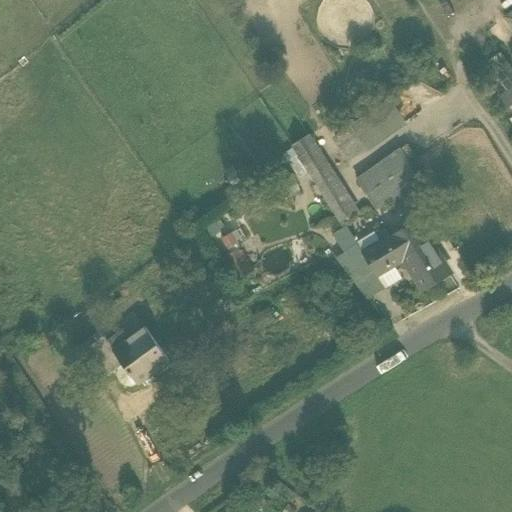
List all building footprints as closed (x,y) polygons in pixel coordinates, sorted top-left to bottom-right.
[(511,69),(500,53),(473,72),(502,112),(504,111),(511,105),(511,69)] [(331,139),(346,162),(402,126),(387,103),(331,139)] [(355,215),(325,168),(328,166),(309,136),(293,146),(343,223),(355,215)] [(400,150),(357,179),(378,209),(399,194),(420,180),(400,150)] [(420,180),(399,194),(412,214),(434,200),(420,180)] [(363,253),(362,254),(373,272),(376,275),(393,265),(403,259),(402,257),(428,242),(416,222),(380,243),(364,253),(363,253)] [(223,238),(232,251),(253,237),(245,224),(223,238)] [(358,246),(356,242),(347,228),(334,236),(345,254),(346,253),(358,246)] [(364,253),(380,243),(373,232),(356,242),(358,246),(363,253),(364,253)] [(449,275),(428,242),(402,257),(403,259),(423,291),(449,275)] [(373,272),(362,254),(363,253),(358,246),(346,253),(362,279),(373,272)] [(362,279),(346,253),(345,254),(337,259),(368,299),(384,289),(376,275),(373,272),(362,279)] [(401,278),(393,265),(376,275),(384,289),(401,278)] [(113,351),(103,336),(102,337),(98,331),(77,346),(101,380),(122,365),(112,352),(113,351)] [(169,361),(153,340),(135,352),(126,341),(113,351),(112,352),(122,365),(136,385),(169,361)] [(345,428),(339,432),(341,435),(291,468),(304,488),(312,483),(305,473),(358,438),(351,428),(347,431),(345,428)]
